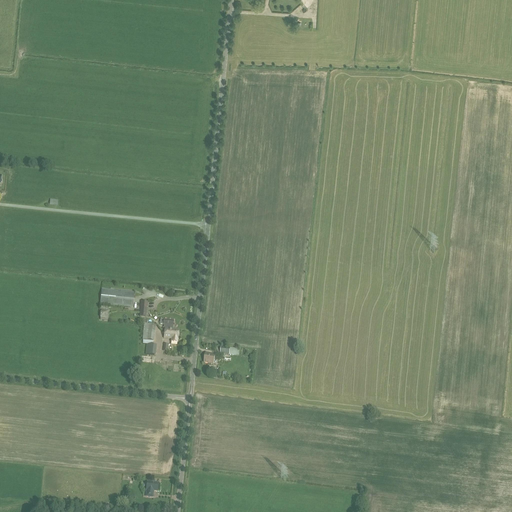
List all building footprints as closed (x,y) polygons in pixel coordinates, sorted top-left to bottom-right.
[(133,307),(134,292),(102,289),(100,304),(124,307),(128,307),(133,307)] [(164,328),(165,328),(173,329),(174,321),(161,320),(160,320),(160,324),(160,325),(164,325),(164,328)] [(143,340),(153,341),(154,342),(156,325),(144,324),(143,340)] [(165,328),(164,338),(172,339),(171,342),(178,342),(179,329),(173,329),(165,328)] [(157,345),(152,345),(146,344),(145,354),(156,356),(157,345)] [(230,355),(231,348),(222,347),(221,354),(230,355)] [(204,362),(213,364),(215,355),(206,353),(204,362)] [(153,497),(153,491),(157,491),(158,483),(147,482),(146,490),(147,490),(146,496),(153,497)]
